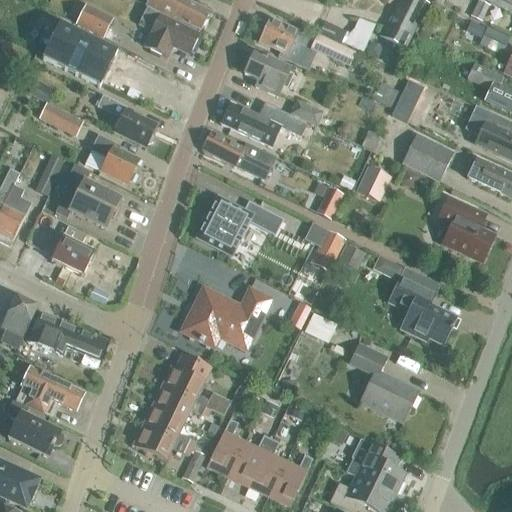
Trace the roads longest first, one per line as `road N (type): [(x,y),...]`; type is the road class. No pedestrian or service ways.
road 1 (residential): [(131,333),(184,157),(247,0)]
road 2 (residential): [(434,497),(511,291)]
road 3 (residential): [(87,472),(131,333)]
road 4 (residential): [(131,333),(0,270)]
